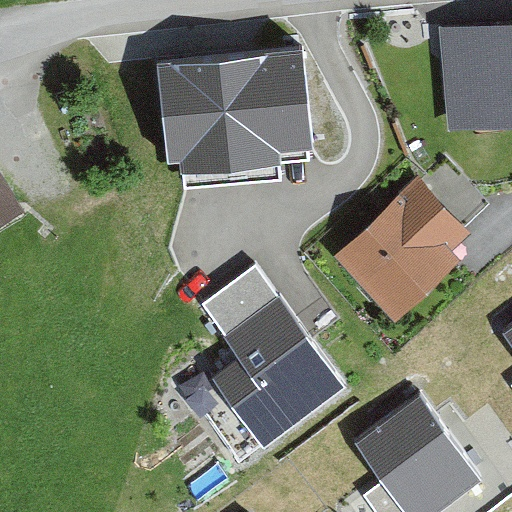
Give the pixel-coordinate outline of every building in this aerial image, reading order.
[(511,19),(447,26),(457,130),(511,124),(511,19)] [(299,53),(165,68),(175,154),(187,153),(189,167),(271,158),(270,148),(309,143),(299,53)] [(0,228),(41,203),(0,136),(0,228)] [(420,171),(330,256),(389,318),(460,251),(453,244),(472,226),(420,171)] [(342,382),(258,268),(205,306),(244,360),(220,378),(265,439),(342,382)] [(473,470),(419,399),(365,439),(420,510),(473,470)]
